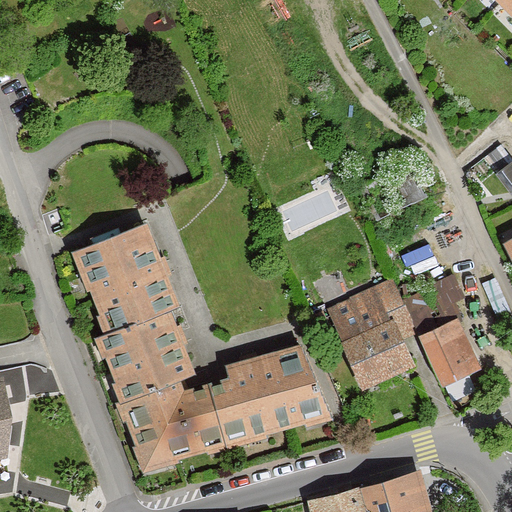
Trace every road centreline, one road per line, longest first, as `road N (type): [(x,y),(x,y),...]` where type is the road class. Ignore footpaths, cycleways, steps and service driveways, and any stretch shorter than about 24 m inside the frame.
road 1 (residential): [(128,511),(48,305),(0,149)]
road 2 (residential): [(511,294),(368,0)]
road 3 (tertiary): [(187,511),(452,443)]
